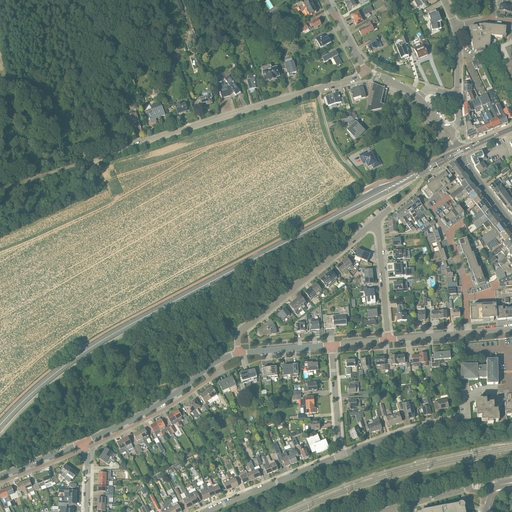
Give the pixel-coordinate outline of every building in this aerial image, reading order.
[(312,3),(311,0),(303,4),(302,1),(296,4),(298,7),(300,11),(304,9),(307,15),(308,17),(317,12),(315,8),(314,6),(315,5),(314,2),(312,3)] [(348,11),(369,0),(356,0),(354,1),(353,0),(346,0),(343,2),(348,11)] [(416,12),(426,7),(424,3),(427,0),(416,0),(414,1),(417,7),(414,9),(416,12)] [(511,13),(511,9),(511,3),(506,3),(506,6),(500,5),(499,7),(499,6),(498,10),(499,10),(499,12),(500,12),(499,15),(505,15),(505,12),(511,13)] [(354,21),(369,13),(367,14),(365,11),(360,14),(359,12),(351,16),(353,20),(352,20),(352,22),(354,21)] [(436,14),(435,11),(423,16),(423,15),(423,17),(428,15),(430,21),(429,21),(430,25),(430,26),(431,26),(432,31),(438,30),(438,29),(441,28),(440,22),(441,21),(438,13),(436,14)] [(369,13),(354,21),(356,26),(364,22),(367,21),(365,18),(370,16),(369,13)] [(362,38),(366,35),(374,31),(372,26),(378,23),(375,17),(370,20),(371,23),(364,26),(365,28),(359,31),(361,36),(362,38)] [(319,20),(318,20),(309,24),(310,25),(307,27),(305,23),(299,26),(302,32),(308,29),(310,28),(311,30),(314,29),(315,29),(318,28),(318,27),(321,25),(320,23),(321,22),(319,20)] [(477,27),(469,28),(473,52),(485,50),(484,48),(489,47),(490,36),(506,38),(506,35),(505,35),(506,28),(482,26),(477,27)] [(325,39),(323,35),(315,39),(318,45),(319,45),(320,48),(322,47),(330,43),(330,42),(331,42),(329,39),(328,37),(325,39)] [(370,52),(379,47),(379,48),(382,47),(377,37),(371,40),(372,43),(366,46),(370,52)] [(404,45),(406,45),(403,37),(401,38),(403,42),(396,45),(397,49),(401,60),(405,59),(405,60),(409,58),(404,45)] [(418,59),(427,55),(424,48),(429,46),(426,40),(422,42),(423,45),(414,48),(418,59)] [(337,56),(338,56),(336,52),(328,56),(326,52),(318,57),(320,61),(322,59),(324,63),(333,59),(337,67),(339,66),(340,66),(340,65),(342,64),(337,56)] [(296,73),(291,59),(289,59),(285,61),(285,62),(280,63),(282,70),(285,69),(287,75),(289,75),(289,76),(293,75),(292,74),(296,73)] [(482,66),(479,59),(472,62),(475,69),(482,66)] [(269,65),(268,62),(263,64),(263,67),(262,67),(261,63),(260,64),(261,69),(258,69),(259,73),(262,72),(265,82),(269,81),(269,82),(270,82),(275,81),(276,80),(276,79),(279,78),(275,67),(271,68),(270,65),(269,65)] [(234,84),(229,76),(224,80),(227,84),(218,87),(220,94),(219,94),(220,95),(221,99),(230,96),(229,95),(233,93),(236,96),(240,93),(238,90),(239,89),(235,83),(234,84)] [(253,79),(252,77),(247,78),(248,81),(247,81),(250,90),(256,88),(254,84),(255,84),(253,79)] [(467,94),(470,92),(471,91),(475,90),(473,86),(472,86),(471,83),(463,82),(463,86),(463,95),(465,95),(465,94),(467,94)] [(364,113),(372,112),(383,109),(384,105),(381,104),(384,88),(371,83),(364,113)] [(354,101),(365,98),(362,87),(350,90),(354,101)] [(486,95),(500,127),(508,124),(499,104),(494,93),(493,89),(486,92),(487,95),(486,95)] [(212,98),(211,92),(207,93),(206,93),(202,94),(204,98),(199,99),(201,105),(202,105),(203,106),(206,106),(206,105),(212,104),(211,102),(212,98)] [(479,99),(479,98),(478,96),(475,97),(474,94),(471,95),(471,93),(470,93),(470,92),(467,94),(465,94),(465,95),(463,95),(463,96),(464,105),(470,103),(479,99)] [(339,96),(338,94),(325,97),(328,107),(341,103),(341,105),(345,104),(343,98),(340,99),(339,97),(340,97),(340,96),(339,96)] [(493,130),(500,127),(486,95),(479,98),(479,99),(484,111),(493,130)] [(481,113),(484,111),(479,99),(470,103),(475,116),(481,113)] [(186,107),(185,103),(181,104),(175,106),(177,114),(186,112),(186,110),(187,110),(186,107)] [(470,118),(475,116),(470,103),(464,105),(464,107),(465,118),(469,116),(470,118)] [(138,108),(137,104),(134,105),(136,113),(130,115),(130,116),(128,117),(132,130),(133,130),(141,128),(137,115),(140,114),(139,108),(138,108)] [(507,120),(511,117),(511,114),(511,111),(511,110),(511,109),(510,105),(507,107),(508,109),(503,111),(507,120)] [(164,116),(161,107),(152,110),(152,109),(146,111),(147,115),(148,115),(151,124),(156,122),(155,119),(164,116)] [(493,130),(484,111),(481,113),(483,118),(477,120),(481,128),(484,127),(487,133),(493,130)] [(356,122),(354,120),(355,119),(358,118),(357,115),(356,115),(352,116),(349,117),(341,119),(342,123),(347,122),(350,127),(347,131),(350,135),(352,133),(357,139),(365,131),(362,129),(364,127),(361,125),(360,126),(356,122)] [(478,136),(470,118),(469,116),(465,118),(467,139),(470,140),(471,140),(472,139),(478,136)] [(475,116),(470,118),(478,136),(487,133),(484,127),(481,128),(477,120),(475,116)] [(482,163),(485,161),(481,152),(470,157),(475,168),(482,163)] [(366,156),(365,153),(359,156),(362,161),(365,160),(368,167),(372,165),(373,168),(381,165),(379,161),(376,163),(371,153),(366,156)] [(482,163),(475,168),(479,173),(486,168),(484,165),(485,165),(490,161),(488,158),(485,161),(482,163)] [(497,167),(502,163),(499,159),(493,163),(497,167)] [(459,178),(465,174),(456,162),(453,162),(449,165),(452,169),(455,172),(454,172),(459,178)] [(452,169),(450,166),(432,179),(434,181),(426,187),(427,189),(423,193),(428,201),(430,199),(442,191),(445,188),(450,184),(447,181),(452,177),(450,176),(453,174),(450,170),(452,169)] [(461,185),(469,179),(465,174),(459,178),(457,180),(461,185)] [(493,192),(501,186),(507,181),(505,178),(501,181),(499,179),(489,187),(493,192)] [(453,198),(472,184),(469,179),(461,185),(462,187),(459,190),(458,189),(455,191),(455,190),(449,195),(453,198)] [(468,196),(476,190),(472,184),(453,198),(454,198),(453,200),(455,202),(463,196),(464,197),(467,194),(468,196)] [(497,196),(504,191),(507,189),(509,187),(507,184),(502,188),(501,186),(493,192),(497,196)] [(464,207),(471,202),(480,195),(476,190),(468,196),(470,198),(462,204),(464,207)] [(501,202),(511,194),(510,192),(511,192),(509,190),(506,192),(504,191),(497,196),(501,202)] [(506,209),(511,204),(511,194),(501,202),(506,209)] [(477,206),(484,200),(480,195),(471,202),(473,204),(474,203),(477,206)] [(420,211),(421,213),(423,211),(424,212),(426,211),(417,198),(412,202),(418,209),(420,211)] [(473,216),(488,204),(484,200),(477,206),(471,210),(471,211),(470,212),(471,214),(473,216)] [(417,216),(421,213),(420,211),(418,209),(412,202),(408,204),(417,216)] [(417,216),(408,204),(403,208),(407,214),(410,218),(410,217),(410,218),(413,217),(414,219),(417,216)] [(484,215),(491,209),(488,204),(473,216),(471,218),(470,219),(474,224),(473,224),(473,225),(485,215),(484,215)] [(464,213),(458,207),(454,210),(459,217),(464,213)] [(407,220),(410,218),(407,214),(403,208),(398,212),(406,224),(411,230),(413,228),(409,222),(407,220)] [(483,225),(496,215),(491,209),(484,215),(485,215),(473,225),(477,229),(483,225)] [(459,217),(454,210),(450,213),(455,220),(459,217)] [(408,231),(411,230),(406,224),(398,212),(392,217),(396,223),(399,226),(402,224),(404,226),(408,231)] [(455,220),(450,213),(445,217),(450,223),(455,220)] [(493,230),(502,223),(500,221),(501,221),(496,215),(483,225),(486,229),(490,226),(493,230)] [(396,223),(392,217),(388,220),(389,227),(396,226),(396,223)] [(450,223),(445,217),(444,218),(441,220),(446,227),(450,223)] [(432,227),(429,224),(427,221),(423,224),(426,228),(428,230),(431,227),(432,227)] [(487,246),(507,230),(502,223),(493,230),(482,238),(479,241),(483,248),(486,246),(487,246)] [(426,240),(439,236),(437,232),(436,233),(435,230),(434,225),(432,227),(431,227),(433,233),(429,234),(427,230),(423,233),(426,240)] [(501,246),(511,237),(511,236),(510,233),(507,230),(487,246),(490,250),(498,244),(503,240),(504,241),(500,244),(501,246)] [(438,247),(441,246),(439,241),(440,240),(440,241),(439,236),(426,240),(429,250),(433,248),(432,244),(436,243),(438,247)] [(508,251),(511,247),(511,237),(501,246),(487,256),(491,264),(497,260),(495,257),(502,251),(504,254),(508,251)] [(432,259),(445,255),(443,250),(443,251),(442,251),(441,246),(438,247),(439,251),(434,253),(433,248),(429,250),(432,259)] [(501,267),(511,258),(511,247),(508,251),(509,254),(504,257),(505,258),(498,264),(501,267)] [(361,259),(364,253),(357,250),(354,257),(361,259)] [(364,253),(361,259),(367,262),(370,255),(364,253)] [(444,265),(446,264),(445,259),(446,259),(445,255),(432,259),(435,268),(439,267),(438,263),(442,261),(444,265)] [(511,258),(501,267),(503,270),(504,272),(507,271),(510,269),(508,266),(511,262),(511,258)] [(341,263),(348,272),(354,267),(352,265),(346,259),(341,263)] [(407,268),(406,261),(400,262),(401,264),(394,265),(395,276),(406,275),(406,276),(410,276),(409,268),(407,268)] [(341,263),(336,268),(341,274),(342,275),(344,274),(346,276),(349,273),(341,263)] [(446,275),(451,275),(449,268),(449,269),(448,270),(446,264),(444,265),(445,270),(440,271),(439,267),(435,268),(437,276),(446,275)] [(504,272),(503,270),(501,267),(495,271),(494,271),(496,275),(497,278),(498,281),(506,277),(504,272)] [(326,276),(333,285),(337,282),(335,280),(337,279),(331,271),(326,276)] [(511,271),(511,272),(511,273),(511,275),(506,277),(498,281),(499,284),(507,282),(511,280),(511,271)] [(451,275),(446,275),(447,288),(455,287),(457,287),(461,286),(457,286),(457,282),(452,282),(452,278),(453,278),(453,275),(451,275)] [(328,289),(333,285),(326,276),(320,280),(326,287),(328,289)] [(477,287),(485,284),(483,278),(475,281),(477,287)] [(407,286),(407,282),(402,283),(394,283),(394,287),(393,287),(394,290),(403,289),(402,286),(407,286)] [(310,288),(317,297),(318,297),(321,295),(320,293),(322,292),(321,290),(316,284),(310,288)] [(500,295),(511,294),(511,286),(500,287),(500,295)] [(312,301),(317,297),(310,288),(305,293),(310,299),(312,301)] [(505,304),(511,303),(511,294),(500,295),(497,295),(498,304),(496,304),(496,308),(497,319),(497,321),(506,320),(505,310),(505,304)] [(295,301),(300,308),(303,305),(304,306),(306,304),(300,297),(295,301)] [(303,311),(300,308),(295,301),(289,305),(295,313),(297,316),(303,311)] [(439,319),(438,311),(434,311),(434,307),(431,307),(431,302),(427,302),(427,306),(428,309),(431,309),(431,312),(432,320),(439,319)] [(449,309),(448,304),(448,302),(445,302),(445,304),(443,304),(443,311),(438,311),(439,319),(447,319),(446,311),(446,309),(449,309)] [(402,314),(402,307),(403,307),(402,303),(396,304),(396,307),(397,307),(398,314),(397,314),(397,322),(406,321),(406,313),(402,314)] [(493,319),(497,319),(496,308),(496,304),(492,304),(492,306),(470,307),(471,322),(493,321),(493,319)] [(421,309),(421,306),(417,307),(418,321),(425,320),(425,316),(426,316),(425,312),(425,308),(421,309)] [(334,329),(333,326),(346,325),(346,318),(349,317),(348,307),(339,308),(339,315),(325,316),(326,324),(324,324),(324,327),(326,327),(326,330),(334,329)] [(287,319),(289,316),(289,315),(285,309),(278,314),(283,320),(286,318),(287,319)] [(374,320),(374,318),(377,317),(376,310),(367,311),(367,320),(364,320),(364,326),(375,325),(375,320),(374,320)] [(311,331),(319,330),(318,319),(310,320),(311,331)] [(276,334),(276,329),(274,326),(270,321),(266,324),(267,325),(260,331),(261,334),(271,333),(271,334),(276,334)] [(296,332),(304,331),(304,323),(296,324),(296,332)] [(443,353),(443,352),(440,352),(440,353),(434,354),(434,357),(431,357),(432,368),(440,367),(439,363),(441,360),(443,362),(448,362),(449,359),(450,359),(450,352),(443,353)] [(397,357),(398,365),(398,367),(405,366),(405,369),(406,369),(407,373),(411,373),(410,366),(407,366),(406,359),(404,359),(404,356),(397,357)] [(384,364),(384,358),(375,358),(376,366),(382,366),(382,371),(388,370),(388,364),(384,364)] [(368,361),(368,359),(362,360),(362,363),(361,363),(361,368),(362,368),(362,370),(369,369),(369,365),(370,365),(370,361),(368,361)] [(359,378),(359,373),(351,373),(350,367),(355,367),(355,360),(345,361),(346,362),(345,362),(345,364),(346,364),(346,375),(350,375),(351,379),(359,378)] [(498,384),(497,360),(486,360),(486,366),(477,366),(477,365),(460,365),(461,380),(478,380),(478,378),(487,378),(487,384),(498,384)] [(312,363),(312,362),(304,363),(305,368),(307,368),(308,372),(314,371),(314,374),(318,373),(317,364),(312,364),(312,363)] [(290,366),(290,375),(290,377),(298,376),(297,365),(293,365),(290,366)] [(269,368),(270,378),(274,378),(278,378),(277,376),(276,367),(269,368)] [(271,380),(270,378),(269,368),(262,368),(263,379),(266,379),(266,381),(271,380)] [(248,372),(250,380),(253,379),(254,380),(257,379),(254,370),(248,372)] [(250,382),(250,380),(248,372),(240,374),(241,377),(240,377),(240,378),(241,383),(243,383),(243,384),(244,384),(250,382)] [(225,381),(229,389),(231,392),(237,388),(232,378),(225,381)] [(223,392),(229,389),(225,381),(219,384),(223,392)] [(356,393),(359,392),(358,381),(352,382),(352,386),(348,387),(348,393),(356,393)] [(317,390),(316,383),(307,383),(305,384),(305,388),(307,388),(308,391),(317,390)] [(217,396),(217,395),(212,388),(206,392),(211,399),(213,402),(219,398),(217,396)] [(208,402),(211,399),(206,392),(200,396),(206,404),(203,406),(206,410),(207,411),(209,409),(207,406),(210,404),(208,402)] [(511,393),(510,394),(491,395),(491,400),(486,401),(487,406),(489,406),(488,404),(493,404),(494,411),(498,411),(498,422),(507,421),(507,416),(505,416),(504,405),(508,405),(508,398),(511,397),(511,393)] [(224,406),(227,404),(220,394),(217,396),(219,398),(224,406)] [(300,405),(314,404),(313,397),(305,398),(305,397),(303,398),(303,400),(300,400),(300,405)] [(431,415),(429,406),(432,406),(430,397),(424,399),(425,404),(419,405),(420,410),(422,409),(424,416),(431,415)] [(349,410),(352,410),(352,408),(357,408),(356,402),(359,402),(359,399),(353,399),(354,401),(349,401),(349,410)] [(447,403),(446,399),(437,401),(437,400),(435,400),(436,402),(434,403),(436,410),(448,408),(448,407),(447,403)] [(190,404),(199,416),(201,414),(197,409),(200,407),(195,400),(194,401),(192,401),(191,402),(190,403),(190,404)] [(487,406),(486,401),(475,401),(475,407),(473,407),(473,413),(477,412),(477,418),(481,417),(482,422),(487,421),(487,425),(493,424),(493,422),(498,422),(498,411),(494,411),(493,404),(488,404),(489,406),(487,406)] [(409,406),(408,403),(402,404),(405,416),(408,415),(409,419),(414,418),(414,414),(418,413),(417,410),(414,411),(413,406),(409,406)] [(196,417),(199,416),(190,404),(189,404),(188,404),(186,405),(186,406),(184,407),(190,415),(193,413),(194,414),(196,417)] [(314,404),(300,405),(300,406),(300,408),(306,408),(306,414),(308,414),(308,415),(312,415),(312,413),(316,413),(315,408),(314,408),(314,404)] [(172,414),(180,426),(182,425),(180,422),(182,420),(181,417),(182,417),(178,410),(177,411),(176,411),(175,411),(175,412),(172,414)] [(364,427),(361,418),(359,412),(350,413),(350,416),(355,416),(360,429),(364,427)] [(181,428),(180,426),(172,414),(170,415),(169,415),(168,415),(167,416),(167,417),(171,423),(173,422),(175,424),(176,424),(179,429),(181,428)] [(393,416),(395,424),(396,424),(399,423),(401,422),(403,421),(402,417),(400,418),(398,414),(393,416)] [(395,424),(393,416),(386,418),(388,422),(386,423),(388,426),(389,426),(392,425),(395,424)] [(373,423),(375,431),(376,431),(376,432),(379,431),(378,430),(381,429),(380,424),(381,423),(380,419),(377,420),(376,419),(372,421),(373,423)] [(165,427),(161,420),(156,423),(163,436),(165,435),(164,433),(167,431),(171,437),(173,435),(168,427),(166,428),(165,427)] [(375,431),(373,423),(372,421),(372,422),(368,423),(368,422),(364,423),(367,430),(368,430),(370,433),(373,432),(373,433),(375,432),(375,431)] [(161,437),(163,435),(156,423),(150,426),(156,436),(159,434),(161,437)] [(356,439),(358,438),(360,437),(359,434),(360,434),(358,428),(351,431),(354,439),(356,439)] [(139,432),(144,442),(146,445),(147,448),(150,447),(146,440),(149,439),(148,436),(145,429),(144,429),(143,429),(142,430),(142,431),(139,432)] [(144,443),(144,442),(139,432),(137,433),(136,433),(134,434),(134,435),(133,435),(137,443),(138,444),(141,445),(144,443)] [(317,454),(321,452),(329,449),(325,441),(320,443),(317,435),(315,436),(307,439),(313,453),(316,452),(316,453),(317,454)] [(122,440),(128,451),(130,450),(133,448),(128,437),(122,440)] [(129,453),(128,451),(122,440),(117,443),(119,448),(116,449),(119,455),(126,452),(127,454),(129,453)] [(295,448),(294,446),(292,441),(289,442),(293,452),(290,453),(290,452),(286,453),(287,457),(291,465),(297,462),(296,459),(299,458),(295,448)] [(162,454),(165,452),(160,442),(156,444),(162,454)] [(285,467),(291,465),(285,452),(281,454),(276,443),(272,444),(275,453),(278,459),(280,464),(283,463),(285,467)] [(310,450),(307,444),(305,445),(304,446),(305,447),(303,448),(302,447),(301,446),(298,447),(300,451),(303,459),(305,458),(305,459),(307,458),(307,457),(309,456),(307,452),(310,450)] [(102,454),(114,461),(117,463),(119,461),(113,458),(115,455),(113,453),(115,450),(110,447),(108,450),(106,448),(102,454)] [(113,463),(114,461),(102,454),(99,459),(108,465),(110,462),(113,463)] [(268,461),(267,460),(265,456),(263,457),(265,464),(263,465),(267,475),(272,472),(268,461)] [(268,461),(272,472),(278,470),(274,460),(271,462),(269,459),(267,460),(268,461)] [(252,473),(255,479),(261,477),(257,467),(254,468),(253,465),(251,465),(250,461),(247,462),(248,463),(251,470),(252,472),(252,473)] [(65,478),(71,469),(65,465),(62,470),(61,470),(59,473),(61,475),(60,476),(64,479),(65,478)] [(249,482),(246,474),(243,466),(240,467),(243,473),(239,474),(241,477),(240,477),(243,484),(249,482)] [(71,469),(65,478),(72,482),(74,479),(73,479),(77,473),(71,469)] [(112,480),(114,480),(115,480),(115,478),(113,478),(113,477),(111,477),(111,470),(103,470),(102,473),(99,473),(99,479),(112,480)] [(55,482),(53,477),(50,478),(48,472),(41,475),(44,483),(45,485),(52,482),(52,483),(55,482)] [(252,473),(252,472),(250,473),(246,474),(249,482),(255,479),(252,473)] [(45,485),(44,483),(41,475),(34,478),(37,484),(33,485),(36,491),(41,489),(41,487),(45,485)] [(228,479),(227,475),(225,476),(226,479),(223,481),(224,484),(227,491),(228,491),(230,490),(230,489),(233,488),(230,481),(229,481),(228,479)] [(230,481),(233,488),(235,487),(236,488),(237,487),(237,486),(238,486),(234,477),(231,479),(232,480),(230,481)] [(215,494),(215,495),(221,493),(217,483),(213,485),(211,479),(209,480),(211,486),(215,494)] [(23,482),(28,494),(29,498),(30,501),(32,500),(31,497),(30,493),(34,491),(32,487),(29,480),(23,482)] [(25,496),(28,494),(23,482),(16,485),(19,491),(16,492),(19,498),(22,496),(20,492),(23,491),(24,492),(23,492),(25,496)] [(215,494),(211,486),(208,487),(205,482),(203,482),(204,484),(210,498),(215,495),(215,494)] [(204,500),(210,498),(204,484),(202,485),(203,489),(200,490),(204,500)] [(109,486),(109,485),(98,485),(98,492),(103,492),(103,495),(113,495),(113,488),(113,486),(109,486)] [(10,501),(11,505),(12,505),(12,507),(15,506),(11,497),(10,496),(14,494),(12,487),(5,489),(10,501)] [(68,498),(76,498),(76,491),(69,491),(69,488),(60,488),(59,490),(61,490),(61,493),(64,493),(64,498),(68,498)] [(8,506),(11,505),(10,501),(5,489),(0,491),(0,495),(2,499),(6,498),(6,499),(8,506)] [(186,492),(193,506),(198,503),(198,502),(201,500),(196,491),(190,495),(188,491),(186,492)] [(187,509),(193,506),(186,492),(184,493),(186,498),(182,499),(187,509)] [(153,503),(155,507),(157,511),(160,509),(154,497),(153,497),(152,494),(149,495),(153,503)] [(113,498),(113,495),(103,495),(103,498),(98,498),(98,504),(112,504),(112,503),(109,502),(109,498),(113,498)] [(171,505),(174,511),(180,511),(182,511),(177,502),(173,504),(169,496),(167,497),(170,502),(171,505)] [(76,505),(76,498),(68,498),(68,501),(63,501),(63,503),(58,503),(58,507),(61,507),(67,507),(67,505),(76,505)] [(167,511),(174,511),(171,505),(170,502),(164,505),(167,511)] [(464,511),(464,508),(465,507),(464,506),(464,505),(464,504),(463,504),(462,503),(461,503),(460,504),(459,504),(459,505),(447,507),(447,506),(422,511),(421,511),(464,511)]
